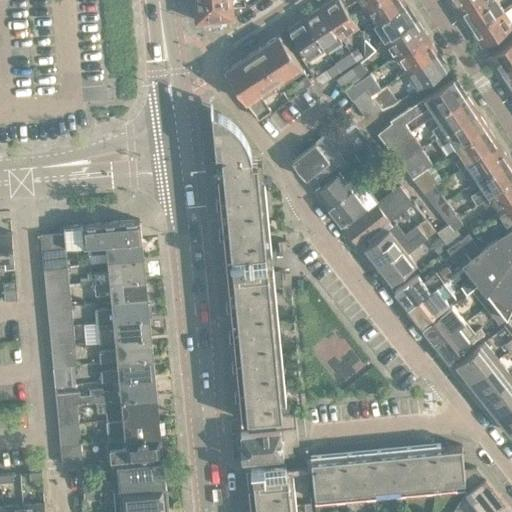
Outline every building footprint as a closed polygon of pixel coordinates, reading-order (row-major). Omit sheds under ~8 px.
[(225,16),(233,15),(231,4),(243,3),(242,0),(192,0),(195,19),(203,18),(203,22),(208,25),(220,23),(225,20),(225,16)] [(328,0),(320,6),(340,37),(357,27),(348,14),(339,0),(328,0)] [(362,5),(368,0),(339,0),(348,14),(362,5)] [(368,0),(362,5),(373,22),(403,3),(401,0),(368,0)] [(459,8),(461,11),(478,0),(451,0),(458,9),(459,8)] [(462,16),(471,29),(502,8),(496,0),(478,0),(461,11),(464,15),(462,16)] [(407,5),(406,6),(403,3),(373,22),(384,39),(416,18),(407,5)] [(308,16),(305,18),(324,48),(340,37),(320,6),(307,14),(308,16)] [(511,23),(502,8),(471,29),(481,45),(511,25),(511,23)] [(324,48),(305,18),(301,20),(300,19),(287,27),(308,59),(324,48)] [(384,39),(394,55),(425,35),(423,32),(424,31),(416,18),(384,39)] [(278,33),(245,55),(265,87),(299,65),(278,33)] [(427,39),(425,35),(394,55),(405,72),(437,51),(429,38),(427,39)] [(511,39),(488,55),(499,71),(511,62),(511,39)] [(355,60),(361,56),(354,47),(349,50),(355,60)] [(332,60),(332,61),(339,71),(355,60),(349,50),(348,49),(332,60)] [(448,67),(437,51),(405,72),(416,88),(448,67)] [(257,93),(265,87),(245,55),(225,68),(245,100),(258,117),(269,108),(257,93)] [(371,71),(363,59),(335,78),(343,88),(353,82),(354,84),(371,71)] [(330,76),(339,71),(332,61),(323,67),(330,76)] [(509,83),(511,87),(511,86),(511,62),(499,71),(507,84),(509,83)] [(372,94),(382,87),(372,71),(354,84),(353,82),(343,88),(352,99),(367,88),(372,94)] [(288,86),(295,94),(310,82),(304,73),(288,86)] [(423,98),(398,114),(404,123),(429,106),(434,114),(465,93),(455,77),(423,98)] [(385,86),(382,87),(372,94),(367,88),(352,99),(366,117),(379,107),(382,110),(396,101),(385,86)] [(474,106),(465,93),(434,114),(440,124),(431,130),(435,136),(436,137),(444,131),(475,111),(472,108),(474,106)] [(217,173),(227,276),(241,417),(246,417),(281,414),(281,412),(269,287),(281,285),(280,272),(280,269),(267,270),(257,173),(258,173),(256,160),(251,161),(249,148),(246,138),(241,130),(235,124),(229,117),(220,112),(211,108),(215,151),(216,151),(218,173),(217,173)] [(449,138),(455,147),(487,126),(478,113),(477,114),(475,111),(444,131),(436,137),(435,136),(434,138),(439,145),(449,138)] [(401,144),(396,138),(409,131),(404,123),(398,114),(390,120),(392,122),(377,133),(391,151),(401,144)] [(345,119),(333,129),(339,137),(352,127),(345,119)] [(453,161),(459,169),(460,168),(496,143),(494,140),(495,139),(487,126),(455,147),(461,156),(453,161)] [(419,148),(420,148),(409,131),(396,138),(401,144),(391,151),(400,162),(419,148)] [(324,134),(292,160),(311,185),(344,160),(324,134)] [(500,146),(498,147),(496,143),(460,168),(465,176),(471,172),(476,180),(508,159),(500,146)] [(400,162),(412,177),(430,165),(419,148),(400,162)] [(511,164),(508,159),(476,180),(482,187),(471,195),(476,204),(487,196),(511,179),(511,164)] [(364,177),(350,187),(327,206),(340,223),(364,204),(358,197),(391,171),(384,162),(364,177)] [(430,165),(412,177),(424,193),(434,185),(441,180),(430,165)] [(315,189),(327,206),(350,187),(364,177),(360,171),(346,182),(338,171),(315,189)] [(511,179),(487,196),(480,201),(485,208),(492,203),(498,212),(511,203),(511,179)] [(350,221),(343,226),(358,244),(412,202),(398,183),(350,221)] [(434,185),(424,193),(435,207),(446,201),(434,185)] [(446,201),(435,207),(447,223),(456,216),(453,212),(453,211),(446,201)] [(511,203),(498,212),(509,229),(511,226),(511,203)] [(447,223),(452,229),(461,223),(456,216),(447,223)] [(394,222),(364,246),(378,264),(430,223),(425,217),(403,234),(394,222)] [(63,226),(63,231),(65,245),(87,243),(106,242),(141,238),(139,218),(63,226)] [(435,229),(430,223),(378,264),(391,281),(415,262),(407,251),(435,229)] [(511,226),(509,229),(479,249),(467,233),(446,248),(459,264),(463,261),(473,274),(479,281),(492,298),(506,316),(507,315),(511,305),(511,226)] [(11,230),(0,231),(0,267),(14,266),(11,230)] [(41,247),(65,245),(63,231),(40,233),(41,247)] [(430,241),(437,250),(446,244),(439,235),(430,241)] [(143,258),(141,238),(106,242),(87,243),(88,253),(106,251),(107,261),(143,258)] [(278,250),(286,249),(286,239),(277,240),(278,250)] [(43,260),(44,267),(67,265),(65,245),(41,247),(42,260),(43,260)] [(93,283),(96,282),(109,281),(144,277),(143,258),(107,261),(108,271),(92,272),(93,283)] [(45,274),(44,275),(45,287),(69,285),(67,265),(44,267),(45,274)] [(443,279),(452,273),(446,265),(437,271),(443,279)] [(394,291),(407,307),(442,280),(435,270),(423,280),(417,273),(394,291)] [(282,294),(291,294),(289,271),(280,272),(281,285),(282,294)] [(479,281),(473,274),(461,285),(466,291),(471,287),(479,281)] [(144,277),(109,281),(96,282),(97,292),(110,290),(111,300),(146,297),(144,277)] [(442,280),(407,307),(420,324),(455,297),(442,280)] [(479,281),(471,287),(484,304),(492,298),(479,281)] [(47,299),(48,306),(70,304),(69,285),(45,287),(46,299),(47,299)] [(17,297),(16,290),(3,291),(4,298),(17,297)] [(148,316),(146,297),(111,300),(112,306),(95,308),(97,321),(97,322),(113,320),(148,316)] [(492,298),(484,304),(498,322),(506,316),(492,298)] [(48,314),(47,314),(49,326),(72,324),(70,304),(48,306),(48,314)] [(464,320),(452,304),(422,327),(435,343),(458,325),(464,320)] [(150,336),(148,316),(113,320),(97,322),(99,341),(115,339),(150,336)] [(458,325),(435,343),(448,360),(483,332),(478,327),(473,331),(464,320),(458,325)] [(51,339),(52,346),(74,344),(72,324),(49,326),(50,339),(51,339)] [(152,356),(150,336),(115,339),(116,349),(100,350),(101,361),(117,359),(152,356)] [(484,340),(455,363),(469,380),(497,358),(484,340)] [(76,363),(74,344),(52,346),(52,353),(51,353),(52,366),(53,366),(54,366),(54,365),(69,364),(76,363)] [(119,378),(154,375),(152,356),(117,359),(118,368),(101,370),(102,380),(119,378)] [(469,380),(482,397),(511,375),(497,358),(469,380)] [(54,366),(53,366),(55,377),(53,377),(54,379),(55,378),(55,384),(71,383),(69,364),(54,365),(54,366)] [(88,380),(88,371),(77,372),(78,381),(88,380)] [(156,394),(154,375),(119,378),(120,387),(103,389),(103,387),(90,388),(90,394),(80,395),(80,391),(75,391),(76,403),(95,400),(121,398),(156,394)] [(495,414),(511,400),(511,376),(511,375),(482,397),(495,414)] [(55,392),(56,404),(76,403),(75,391),(75,390),(55,392)] [(158,414),(156,394),(121,398),(95,400),(96,411),(105,410),(106,419),(123,417),(158,414)] [(511,400),(495,414),(509,431),(511,429),(511,400)] [(78,422),(76,403),(56,404),(57,416),(58,416),(59,424),(78,422)] [(294,411),(281,412),(281,414),(246,417),(248,430),(296,425),(295,414),(294,411)] [(160,434),(158,414),(123,417),(106,419),(105,419),(106,439),(110,439),(124,437),(160,434)] [(296,425),(248,430),(240,431),(241,441),(241,443),(237,445),(238,456),(242,456),(243,459),(293,454),(291,444),(297,443),(296,434),(305,433),(303,414),(295,414),(296,425)] [(60,443),(80,442),(78,422),(59,424),(60,430),(59,430),(60,443)] [(161,454),(160,434),(124,437),(110,439),(106,439),(108,459),(161,454)] [(82,461),(80,442),(60,443),(62,463),(82,461)] [(465,491),(480,511),(487,511),(504,499),(485,475),(484,476),(476,466),(463,467),(461,443),(440,445),(440,446),(309,459),(310,468),(312,468),(314,497),(314,499),(464,484),(465,491)] [(83,491),(98,490),(164,483),(162,458),(111,463),(112,480),(110,480),(109,478),(82,481),(83,491)] [(247,486),(249,511),(290,511),(287,473),(286,473),(285,460),(263,462),(263,467),(250,468),(250,469),(251,469),(253,486),(249,486),(249,485),(247,486)] [(29,479),(42,477),(41,470),(28,471),(29,479)] [(1,481),(12,480),(12,472),(0,473),(1,481)] [(167,509),(165,483),(164,483),(98,490),(83,491),(84,499),(99,497),(99,500),(111,499),(111,497),(114,497),(115,511),(131,511),(166,509),(167,509)] [(511,511),(511,509),(504,499),(487,511),(511,511)] [(24,511),(44,511),(44,501),(23,503),(24,511)] [(24,511),(23,503),(3,505),(3,511),(24,511)]
